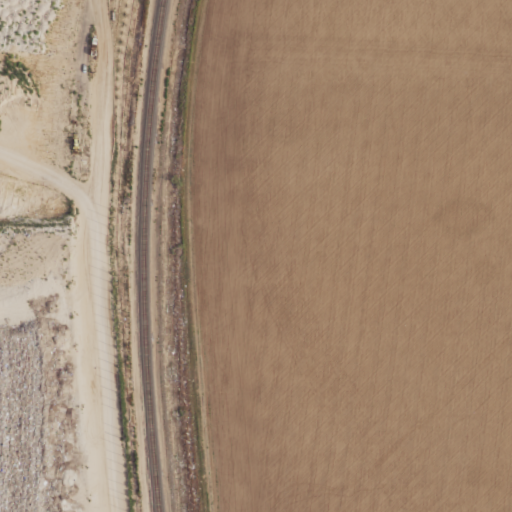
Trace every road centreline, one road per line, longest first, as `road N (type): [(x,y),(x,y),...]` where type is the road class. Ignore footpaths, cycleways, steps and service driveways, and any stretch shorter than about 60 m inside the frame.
road 1 (track): [(104,0),(87,286),(111,511)]
road 2 (track): [(209,0),(193,151),(210,511)]
